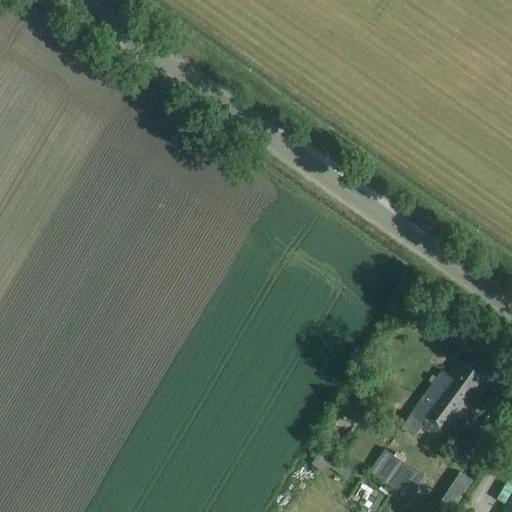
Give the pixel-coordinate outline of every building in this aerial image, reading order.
[(459,417),(456,415),(463,406),(470,411),(491,382),(461,360),(450,375),(444,371),(410,417),(423,426),(442,440),(459,417)] [(460,447),(482,462),(495,443),(473,428),(460,447)] [(370,471),(410,499),(424,480),(384,452),(370,471)] [(353,462),(338,485),(379,511),(394,488),(353,462)] [(450,487),(440,503),(452,510),(462,495),(450,487)] [(511,511),(511,496),(502,511),(511,511)]
